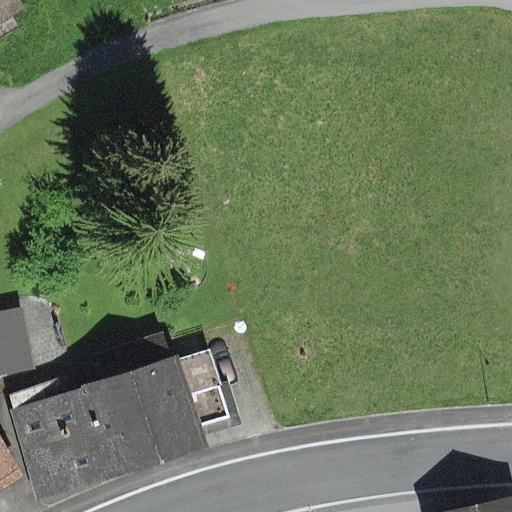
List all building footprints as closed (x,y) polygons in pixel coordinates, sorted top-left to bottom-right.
[(0,0),(0,25),(29,9),(23,0),(0,0)] [(24,308),(0,312),(0,376),(35,370),(24,308)] [(61,378),(5,396),(41,504),(210,448),(179,356),(67,393),(61,378)] [(0,434),(0,493),(26,477),(0,434)] [(511,511),(511,498),(448,511),(511,511)]
